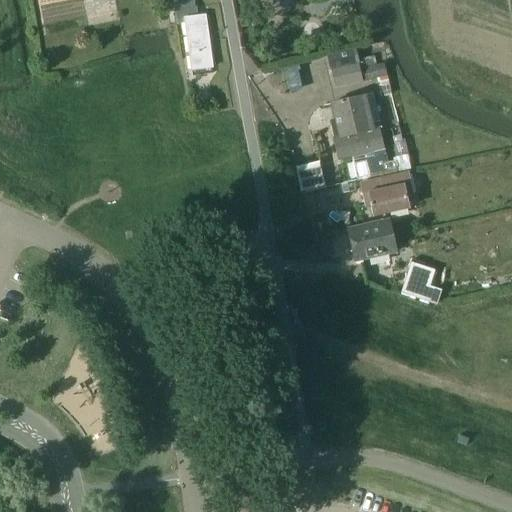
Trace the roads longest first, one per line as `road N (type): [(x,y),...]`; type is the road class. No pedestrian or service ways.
road 1 (residential): [(192,477),(168,365),(133,303),(87,261),(0,214)]
road 2 (residential): [(221,0),(283,324)]
road 3 (track): [(283,324),(511,400)]
